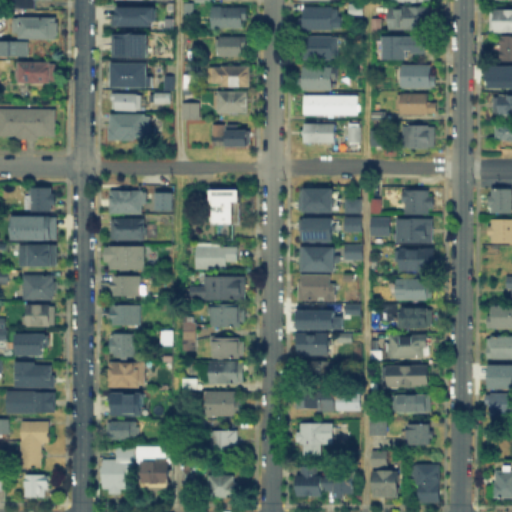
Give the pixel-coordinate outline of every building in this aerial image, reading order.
[(56,0),(56,2),(34,2),(34,8),(14,8),(14,0),(56,0)] [(364,5),(364,20),(349,20),(349,5),(364,5)] [(156,7),(156,21),(152,21),(152,27),(117,26),(117,6),(156,7)] [(304,30),(304,7),(338,7),(338,30),(304,30)] [(390,30),(390,8),(428,8),(428,31),(390,30)] [(214,21),(214,9),(248,9),(248,22),(242,22),(242,29),(222,29),(222,21),(214,21)] [(511,31),(495,31),(495,10),(511,10),(511,31)] [(53,15),(53,36),(10,36),(10,15),(53,15)] [(381,20),(381,33),(373,33),(373,20),(381,20)] [(117,34),(149,34),(149,57),(117,57),(117,34)] [(304,57),(304,35),(337,35),(336,57),(304,57)] [(219,38),(245,38),(245,58),(219,58),(219,38)] [(405,39),(405,41),(426,41),(426,56),(405,56),(405,63),(384,63),(384,38),(405,39)] [(511,61),(502,61),(502,38),(511,38),(511,61)] [(0,39),(26,39),(26,55),(0,54),(0,39)] [(20,82),(20,63),(52,63),(52,68),(64,68),(64,87),(25,87),(25,82),(20,82)] [(112,63),(151,64),(151,89),(112,89),(112,63)] [(511,86),(485,86),(485,64),(511,64),(511,86)] [(301,90),(301,65),(333,65),(333,91),(301,90)] [(210,86),(210,66),(250,66),(250,86),(210,86)] [(404,66),(435,66),(435,89),(404,89),(404,66)] [(195,77),(195,90),(185,90),(185,77),(195,77)] [(175,78),(175,92),(167,91),(167,78),(175,78)] [(220,114),(220,93),(248,93),(248,114),(220,114)] [(113,109),(113,95),(141,95),(140,109),(113,109)] [(171,95),(171,104),(158,104),(158,95),(171,95)] [(398,109),(398,95),(431,95),(431,104),(437,104),(437,115),(402,115),(402,109),(398,109)] [(358,97),(358,116),(306,115),(306,97),(358,97)] [(496,97),(511,97),(511,115),(495,115),(496,97)] [(200,105),(200,120),(184,120),(184,105),(200,105)] [(0,135),(53,136),(54,106),(0,106),(0,135)] [(373,120),(373,111),(385,111),(385,120),(373,120)] [(113,139),(113,115),(153,115),(153,140),(113,139)] [(511,140),(498,140),(498,123),(511,123),(511,140)] [(310,125),(336,125),(336,144),(310,144),(310,125)] [(436,127),(436,150),(405,150),(405,127),(436,127)] [(214,128),(244,128),(244,133),(249,133),(249,144),(214,144),(214,128)] [(350,128),(361,128),(361,143),(350,143),(350,128)] [(385,132),(385,147),(372,147),(372,132),(385,132)] [(303,188),(333,188),(333,212),(303,213),(303,188)] [(53,189),(53,211),(34,211),(34,208),(26,208),(26,197),(34,197),(34,189),(53,189)] [(511,213),(490,213),(490,190),(511,190),(511,213)] [(112,212),(112,191),(143,191),(143,212),(112,212)] [(428,191),(428,198),(434,198),(434,210),(428,210),(428,214),(408,214),(408,203),(402,203),(402,191),(428,191)] [(240,192),(240,235),(233,235),(233,239),(215,239),(216,192),(240,192)] [(151,211),(151,198),(169,198),(169,212),(151,211)] [(345,198),(361,198),(361,212),(345,212),(345,198)] [(373,201),(382,201),(381,215),(373,215),(373,201)] [(7,213),(48,213),(48,214),(54,214),(54,237),(47,237),(7,237),(7,213)] [(373,219),(391,220),(391,236),(373,236),(373,219)] [(400,242),(400,219),(434,219),(434,242),(400,242)] [(362,220),(362,232),(347,232),(347,220),(362,220)] [(511,244),(492,244),(492,220),(511,220),(511,244)] [(112,239),(112,221),(144,221),(144,239),(112,239)] [(307,221),(333,221),(333,241),(306,241),(307,221)] [(59,247),(59,267),(21,267),(21,246),(59,247)] [(227,267),(198,267),(198,246),(238,247),(237,260),(227,260),(227,267)] [(110,269),(110,247),(145,248),(145,269),(110,269)] [(364,247),(364,260),(347,260),(347,247),(364,247)] [(335,249),(335,271),(305,271),(305,249),(335,249)] [(399,270),(399,250),(434,250),(434,270),(399,270)] [(0,284),(0,273),(9,273),(9,284),(0,284)] [(24,298),(24,276),(54,276),(54,299),(24,298)] [(299,276),(335,276),(335,301),(299,301),(299,276)] [(394,298),(394,276),(432,276),(432,298),(394,298)] [(114,296),(114,277),(141,278),(141,296),(114,296)] [(208,298),(193,298),(193,286),(208,286),(208,278),(244,278),(244,298),(208,298)] [(342,313),(342,302),(358,302),(358,313),(342,313)] [(28,326),(28,305),(56,305),(56,327),(28,326)] [(113,324),(114,305),(141,306),(140,324),(113,324)] [(212,326),(213,305),(241,305),(241,326),(212,326)] [(380,320),(380,305),(395,305),(395,320),(380,320)] [(511,328),(494,328),(494,305),(511,305),(511,328)] [(331,309),(331,326),(299,326),(299,309),(331,309)] [(432,311),(432,328),(400,328),(400,311),(432,311)] [(180,329),(194,329),(194,320),(180,320),(180,329)] [(180,338),(194,338),(194,329),(180,329),(180,338)] [(350,331),(350,341),(335,341),(335,331),(350,331)] [(45,334),(45,358),(17,358),(18,334),(45,334)] [(112,355),(112,334),(136,335),(136,355),(112,355)] [(329,335),(329,357),(300,357),(300,335),(329,335)] [(209,356),(209,336),(241,336),(241,357),(209,356)] [(427,336),(427,359),(390,359),(390,336),(427,336)] [(511,358),(490,358),(490,336),(511,336),(511,358)] [(194,349),(180,348),(180,338),(194,338),(194,349)] [(207,382),(207,359),(241,359),(241,382),(207,382)] [(301,376),(301,359),(333,359),(333,376),(301,376)] [(111,387),(111,363),(145,363),(144,387),(111,387)] [(17,364),(55,365),(55,389),(17,389),(17,364)] [(428,367),(428,387),(386,387),(386,367),(428,367)] [(511,372),(511,390),(489,390),(489,372),(511,372)] [(184,389),(184,380),(197,380),(197,389),(184,389)] [(48,392),(48,408),(38,408),(38,415),(8,415),(8,392),(48,392)] [(240,393),(240,418),(208,418),(208,392),(240,393)] [(143,393),(143,416),(111,416),(112,393),(143,393)] [(300,393),(336,393),(336,411),(299,411),(300,393)] [(360,409),(359,393),(336,393),(336,409),(360,409)] [(511,417),(491,417),(491,395),(511,395),(511,417)] [(398,396),(432,396),(432,413),(398,413),(398,396)] [(352,405),(362,405),(362,420),(352,420),(352,405)] [(47,419),(47,441),(41,441),(41,464),(19,464),(20,418),(47,419)] [(370,433),(370,421),(387,421),(387,433),(370,433)] [(132,439),(112,439),(113,422),(143,423),(143,438),(132,438),(132,439)] [(206,423),(206,432),(195,432),(195,423),(206,423)] [(325,424),(325,433),(331,433),(331,445),(300,445),(300,424),(325,424)] [(433,427),(433,445),(408,445),(408,427),(433,427)] [(238,432),(238,451),(213,451),(213,431),(238,432)] [(127,490),(102,490),(102,459),(119,460),(120,448),(135,448),(135,471),(127,471),(127,490)] [(142,486),(142,449),(170,449),(170,486),(142,486)] [(388,452),(387,473),(400,473),(400,497),(375,497),(375,452),(388,452)] [(295,494),(295,474),(298,474),(298,464),(315,464),(315,474),(320,474),(320,494),(295,494)] [(413,487),(413,466),(442,466),(442,503),(421,503),(421,487),(413,487)] [(0,492),(0,467),(9,467),(9,492),(0,492)] [(184,486),(184,471),(194,471),(194,486),(184,486)] [(336,472),(353,472),(353,492),(332,492),(332,491),(327,491),(327,477),(331,477),(331,472),(336,472)] [(496,472),(511,472),(511,499),(496,499),(496,472)] [(242,476),(241,498),(211,498),(211,476),(242,476)] [(48,477),(48,497),(28,497),(28,477),(48,477)]
